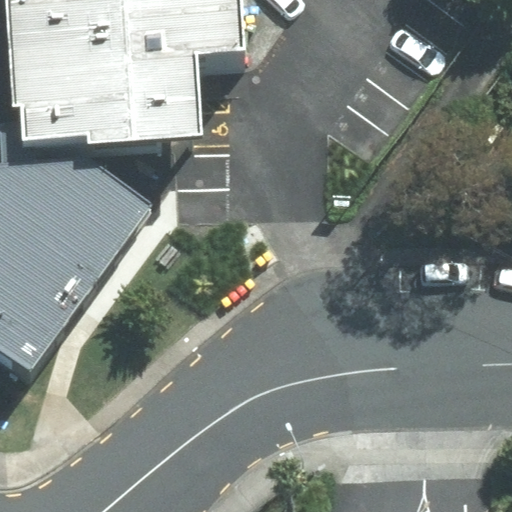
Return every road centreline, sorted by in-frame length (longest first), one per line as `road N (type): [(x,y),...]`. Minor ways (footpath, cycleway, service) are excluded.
road 1 (tertiary): [(511,366),(403,367),(326,378),(263,392),(233,410)]
road 2 (tertiary): [(233,410),(103,511)]
road 3 (secondary): [(233,410),(168,511)]
